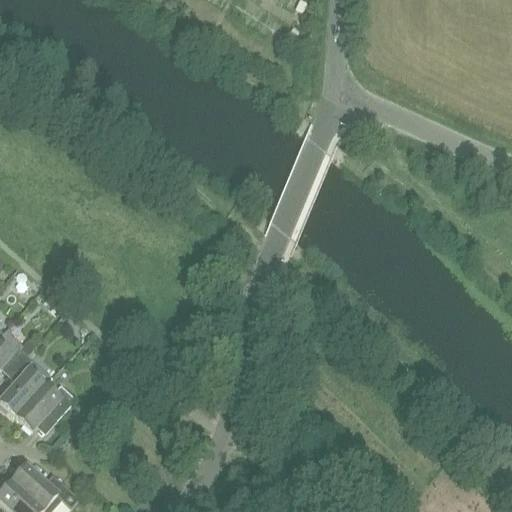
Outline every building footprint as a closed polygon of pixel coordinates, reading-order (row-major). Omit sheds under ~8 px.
[(0,349),(0,373),(9,381),(27,360),(27,359),(35,350),(27,343),(11,360),(0,349)] [(27,360),(9,381),(17,388),(0,407),(16,421),(45,390),(52,382),(27,360)] [(58,425),(76,404),(61,391),(54,398),(45,390),(16,421),(32,436),(49,417),(58,425)] [(55,511),(62,505),(70,511),(71,511),(79,504),(52,479),(46,488),(27,471),(12,487),(39,511),(55,511)] [(39,511),(12,487),(0,500),(0,506),(6,511),(39,511)]
